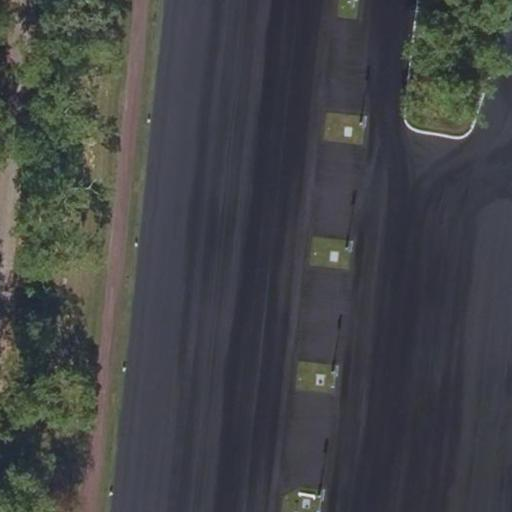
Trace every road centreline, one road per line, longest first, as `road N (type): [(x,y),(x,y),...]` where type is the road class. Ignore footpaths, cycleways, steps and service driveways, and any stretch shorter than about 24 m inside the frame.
road 1 (unknown): [(281,0),(227,511)]
road 2 (unknown): [(475,268),(447,511)]
